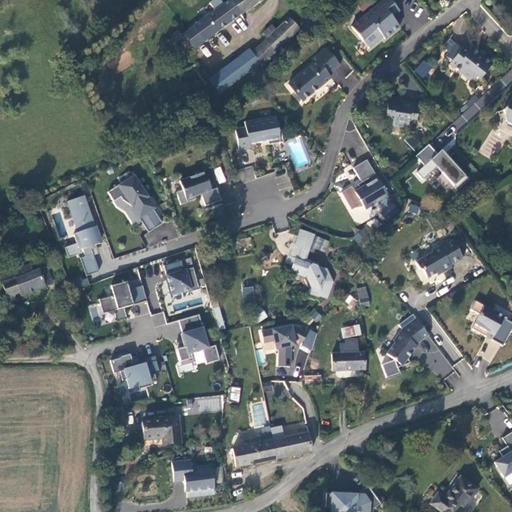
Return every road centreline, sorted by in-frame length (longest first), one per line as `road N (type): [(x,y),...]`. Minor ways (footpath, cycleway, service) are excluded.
road 1 (residential): [(469,0),(378,71),(355,99),(320,191),(161,251)]
road 2 (residential): [(233,511),(274,496),(345,439),(511,377)]
road 3 (unclassified): [(95,511),(99,395),(87,368),(64,360)]
road 4 (residential): [(344,0),(255,83)]
